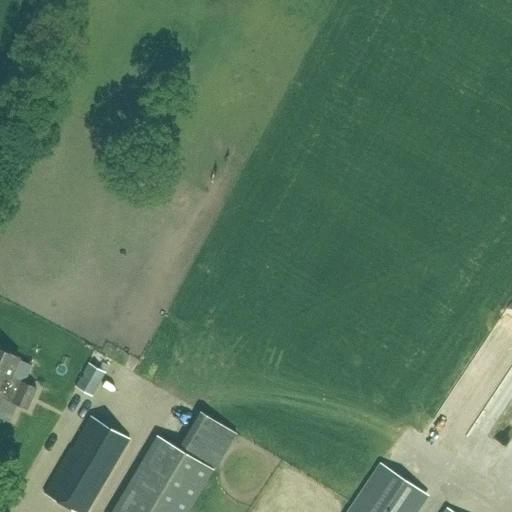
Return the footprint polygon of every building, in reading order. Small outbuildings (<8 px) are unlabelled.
[(0,349),(0,384),(30,398),(34,388),(8,376),(17,357),(0,349)] [(88,361),(75,385),(92,395),(106,371),(88,361)] [(30,398),(0,384),(0,395),(26,406),(30,398)] [(187,511),(212,469),(213,470),(235,434),(203,415),(182,451),(156,436),(110,511),(187,511)] [(74,511),(85,511),(128,439),(91,417),(69,455),(66,453),(42,493),(74,511)] [(413,511),(425,494),(382,465),(350,511),(413,511)]
